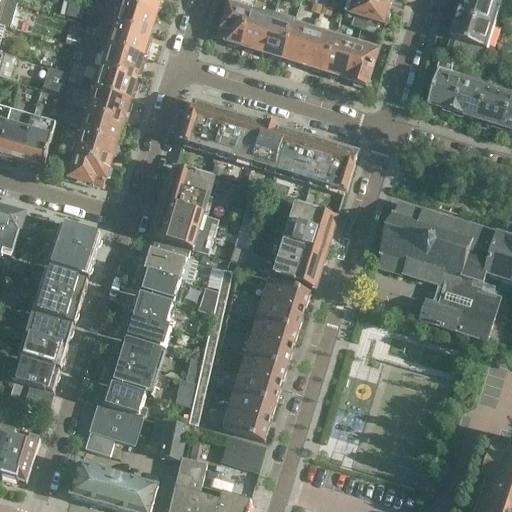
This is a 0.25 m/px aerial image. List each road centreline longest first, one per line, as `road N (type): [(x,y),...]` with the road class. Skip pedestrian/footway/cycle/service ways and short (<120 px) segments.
road 1 (residential): [(273,511),(287,469),(284,451),(381,159),(382,134)]
road 2 (residential): [(131,219),(35,511)]
road 3 (residential): [(382,134),(177,71)]
road 4 (residential): [(177,71),(131,219)]
road 5 (residential): [(382,134),(424,0)]
road 6 (residential): [(131,219),(0,182)]
road 7 (residential): [(511,174),(382,134)]
